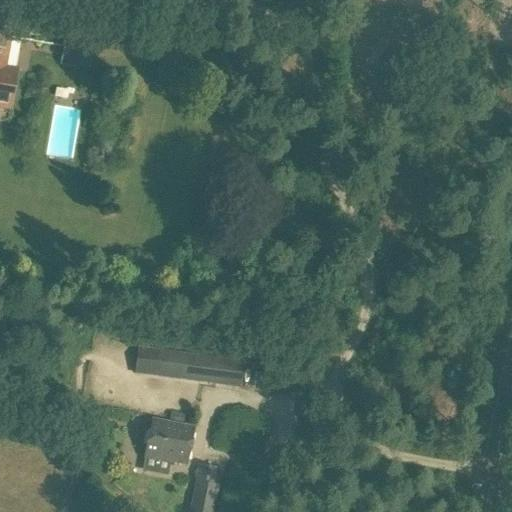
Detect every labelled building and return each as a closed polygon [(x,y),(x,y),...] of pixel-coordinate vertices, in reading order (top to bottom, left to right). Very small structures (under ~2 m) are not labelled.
[(0,106),(9,108),(15,72),(3,70),(9,36),(0,34),(0,106)] [(89,63),(92,43),(67,39),(63,58),(89,63)] [(217,359),(138,350),(135,375),(214,384),(217,359)] [(187,465),(194,431),(153,423),(146,457),(187,465)] [(213,511),(218,489),(213,488),(216,470),(200,467),(192,511),(213,511)]
